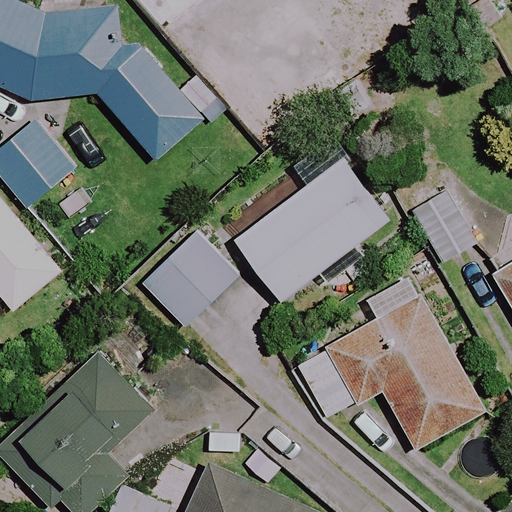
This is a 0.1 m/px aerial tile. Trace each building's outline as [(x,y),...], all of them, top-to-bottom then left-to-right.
[(130,29),(127,5),(54,16),(19,0),(0,0),(0,82),(36,100),(103,94),(162,160),(224,104),(200,77),(184,91),(130,29)] [(338,65),(296,18),(222,84),(264,131),(338,65)] [(79,168),(40,119),(0,150),(0,167),(31,207),(79,168)] [(396,218),(345,151),(298,166),(313,185),(240,240),(285,301),(396,218)] [(485,242),(448,173),(409,194),(446,262),(485,242)] [(0,289),(18,311),(66,270),(0,191),(0,289)] [(242,281),(198,234),(146,282),(190,329),(242,281)] [(511,265),(498,273),(511,297),(511,265)] [(491,410),(415,275),(372,300),(382,317),(301,363),(333,418),(386,388),(420,450),(491,410)] [(0,441),(0,446),(54,510),(63,502),(72,511),(98,511),(141,476),(121,453),(153,426),(142,413),(157,400),(111,347),(86,368),(19,426),(0,441)] [(196,511),(325,511),(218,464),(196,511)] [(163,511),(122,493),(113,511),(163,511)]
